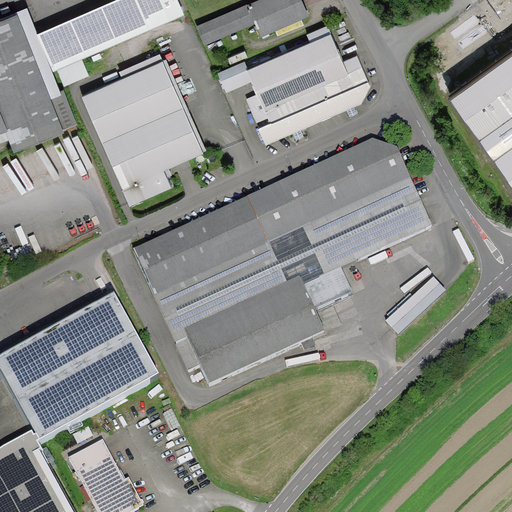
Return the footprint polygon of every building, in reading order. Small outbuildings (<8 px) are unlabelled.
[(109,0),(39,31),(55,69),(169,19),(183,13),(177,0),(109,0)] [(301,0),(248,0),(196,22),(203,38),(254,16),(260,30),(306,11),(301,0)] [(28,7),(18,12),(50,93),(61,89),(28,7)] [(0,127),(5,126),(10,138),(13,147),(77,122),(63,88),(61,89),(50,93),(18,12),(0,18),(0,127)] [(347,69),(341,57),(325,19),(305,28),(309,36),(245,64),(242,57),(216,69),(224,87),(250,76),(256,89),(263,106),(347,69)] [(511,178),(511,42),(447,89),(511,178)] [(269,119),(258,124),(265,140),(292,128),(294,134),(302,130),(299,125),(359,99),(368,82),(354,51),(341,57),(347,69),(263,106),(266,112),(269,119)] [(120,183),(163,164),(203,146),(163,55),(80,91),(120,183)] [(83,59),(61,68),(67,83),(89,73),(83,59)] [(255,117),(266,112),(263,106),(256,89),(245,94),(255,117)] [(0,127),(0,142),(10,138),(5,126),(0,127)] [(154,295),(411,176),(398,148),(373,138),(132,249),(154,295)] [(163,164),(120,183),(128,201),(171,182),(163,164)] [(187,336),(302,284),(299,278),(320,269),(323,275),(433,224),(411,176),(154,295),(176,342),(187,336)] [(302,284),(309,299),(330,290),(323,275),(320,269),(299,278),(302,284)] [(445,293),(433,281),(414,299),(410,294),(386,317),(390,321),(386,325),(398,337),(445,293)] [(187,336),(200,363),(210,385),(325,332),(309,299),(302,284),(187,336)] [(114,295),(0,358),(0,375),(37,443),(156,378),(114,295)] [(200,363),(187,336),(176,342),(188,368),(200,363)] [(74,511),(37,443),(0,375),(0,511),(74,511)] [(102,438),(67,457),(96,511),(125,511),(138,505),(102,438)]
